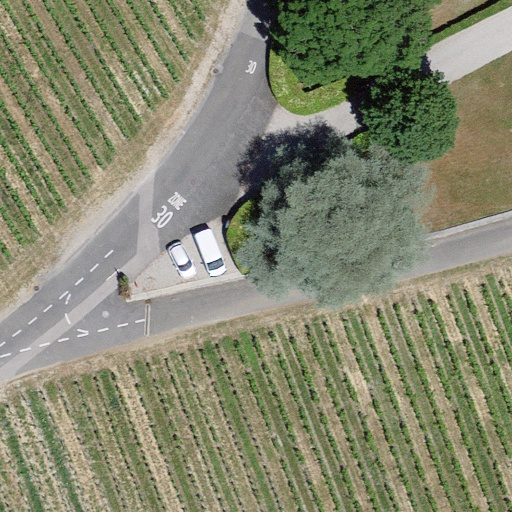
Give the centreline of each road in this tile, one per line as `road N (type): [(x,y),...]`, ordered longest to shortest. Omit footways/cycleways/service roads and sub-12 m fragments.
road 1 (track): [(0,354),(511,234)]
road 2 (unclassified): [(259,0),(215,127),(111,272),(0,347)]
